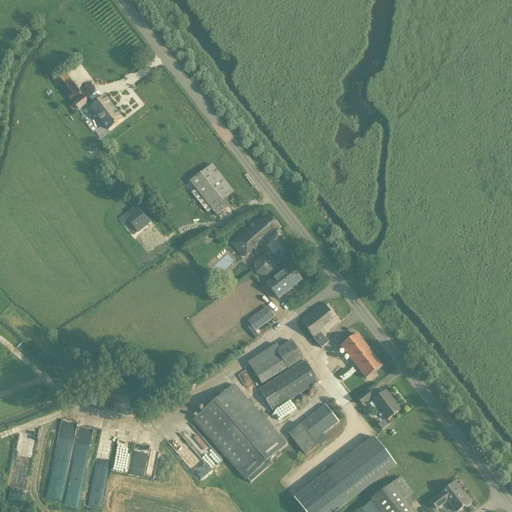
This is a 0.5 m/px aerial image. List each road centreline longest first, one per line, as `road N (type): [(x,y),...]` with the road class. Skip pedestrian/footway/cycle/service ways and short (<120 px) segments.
road 1 (tertiary): [(511,506),(121,0)]
road 2 (track): [(232,376),(141,422),(66,404),(0,339)]
